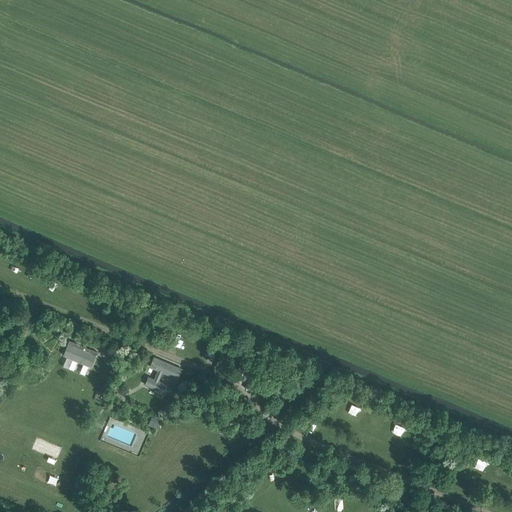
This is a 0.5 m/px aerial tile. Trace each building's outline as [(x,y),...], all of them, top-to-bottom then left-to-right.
[(63,355),(91,366),(97,352),(70,341),(63,355)] [(159,382),(162,375),(178,382),(183,371),(154,359),(151,366),(149,369),(157,373),(154,379),(149,377),(148,380),(145,385),(163,393),(165,393),(166,392),(170,394),(172,388),(168,387),(168,386),(159,382)] [(241,362),(235,378),(245,381),(251,366),(241,362)] [(149,425),(157,428),(159,421),(153,419),(152,418),(149,425)] [(314,423),(309,430),(317,435),(322,428),(314,423)] [(392,433),(402,436),(405,426),(395,423),(392,433)] [(33,449),(58,458),(62,447),(37,438),(33,449)] [(478,457),(474,466),(483,471),(487,461),(478,457)] [(51,474),(49,482),(56,484),(59,477),(51,474)]
